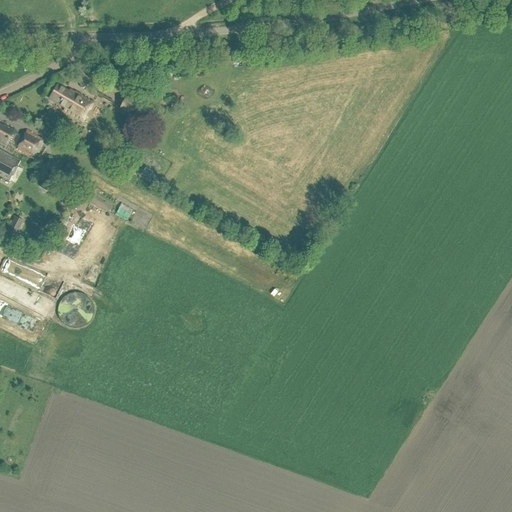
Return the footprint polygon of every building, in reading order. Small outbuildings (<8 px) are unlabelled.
[(75,80),(83,89),(88,85),(80,75),(75,80)] [(57,85),(49,99),(66,109),(64,111),(83,122),(94,103),(75,93),(74,95),(57,85)] [(156,90),(155,94),(152,99),(164,106),(167,101),(169,97),(156,90)] [(130,114),(135,104),(125,98),(120,109),(130,114)] [(33,108),(66,125),(70,116),(37,100),(33,108)] [(112,123),(117,117),(108,111),(104,117),(112,123)] [(174,122),(167,118),(164,123),(171,127),(174,122)] [(0,141),(6,145),(13,132),(14,131),(0,124),(0,120),(0,121),(0,120),(0,141)] [(16,151),(30,159),(41,138),(26,131),(16,151)] [(0,176),(10,182),(21,162),(0,150),(0,176)] [(54,171),(58,174),(63,165),(50,158),(44,169),(52,174),(54,171)] [(68,164),(63,173),(72,179),(77,170),(68,164)] [(48,192),(56,178),(46,173),(38,187),(48,192)] [(11,242),(16,233),(23,221),(15,216),(8,229),(3,238),(11,242)] [(57,310),(57,311),(58,313),(58,315),(58,316),(59,318),(60,320),(60,321),(62,323),(63,324),(64,325),(66,326),(67,327),(69,328),(71,329),(72,329),(74,329),(76,329),(77,329),(79,329),(81,328),(82,328),(84,327),(85,326),(87,325),(88,324),(90,322),(91,321),(92,319),(92,318),(93,316),(93,314),(93,313),(94,311),(93,309),(93,308),(93,306),(92,304),(91,303),(91,301),(89,300),(88,298),(87,297),(85,296),(84,295),(82,294),(80,294),(79,293),(77,293),(75,293),(74,293),(72,293),(70,294),(69,294),(67,295),(65,296),(64,297),(63,298),(61,300),(60,301),(59,303),(59,305),(58,306),(58,308),(57,310)]
